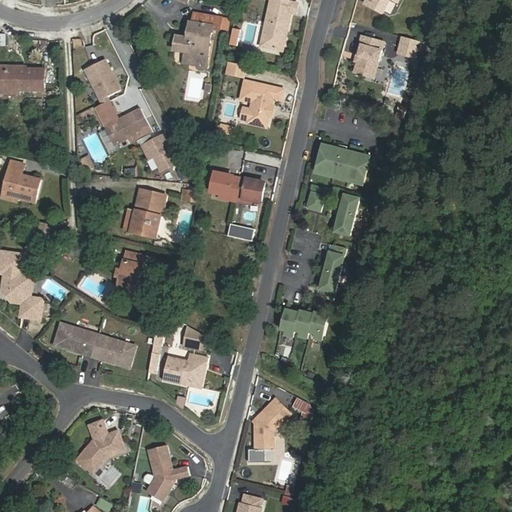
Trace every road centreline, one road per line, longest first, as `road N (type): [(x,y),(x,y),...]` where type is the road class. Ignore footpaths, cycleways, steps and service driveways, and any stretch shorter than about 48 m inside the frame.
road 1 (residential): [(227,448),(332,0)]
road 2 (residential): [(227,448),(147,403),(78,399)]
road 3 (residential): [(122,0),(75,21),(26,21),(0,11)]
road 4 (residential): [(78,399),(0,498)]
